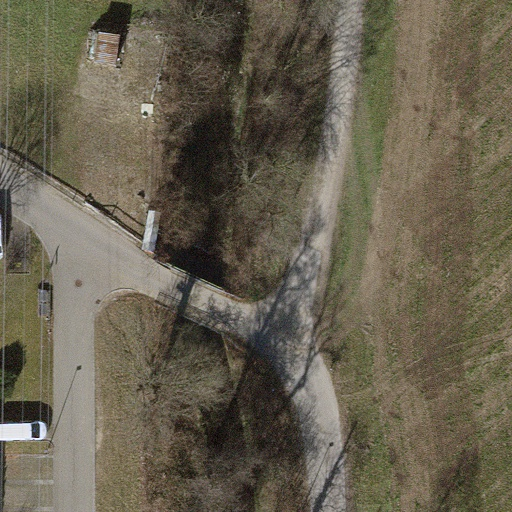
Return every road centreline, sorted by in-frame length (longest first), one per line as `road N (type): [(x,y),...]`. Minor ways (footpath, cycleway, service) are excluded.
road 1 (residential): [(0,175),(176,299),(296,347),(327,430),(332,511)]
road 2 (track): [(348,0),(341,96),(296,347)]
road 3 (unknown): [(101,245),(86,511)]
